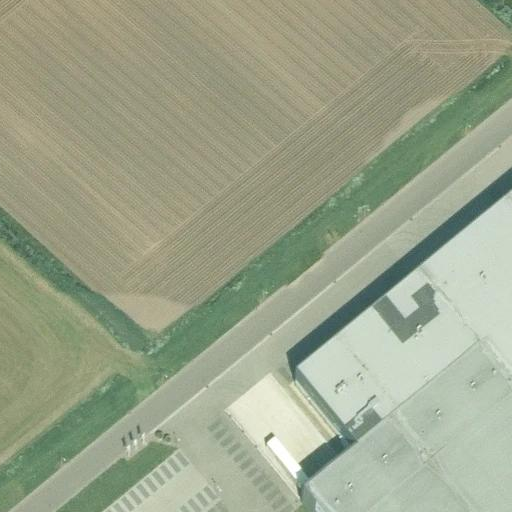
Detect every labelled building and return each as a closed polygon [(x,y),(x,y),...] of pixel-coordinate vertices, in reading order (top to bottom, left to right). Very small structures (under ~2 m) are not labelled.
[(477,49),(490,62),(496,56),(484,42),(477,49)] [(382,153),(400,137),(387,122),(369,137),(382,153)] [(511,511),(511,209),(502,218),(418,286),(294,389),(353,464),(301,506),(306,511),(511,511)] [(237,399),(224,410),(233,421),(246,409),(237,399)] [(218,451),(205,434),(197,441),(212,460),(222,452),(230,463),(255,443),(245,430),(218,451)] [(261,478),(276,464),(261,448),(247,462),(261,478)] [(305,457),(308,475),(322,473),(320,455),(305,457)] [(263,511),(275,502),(250,470),(238,478),(263,511)]
